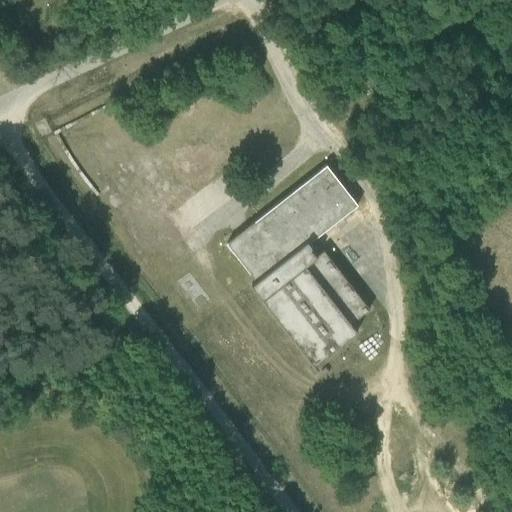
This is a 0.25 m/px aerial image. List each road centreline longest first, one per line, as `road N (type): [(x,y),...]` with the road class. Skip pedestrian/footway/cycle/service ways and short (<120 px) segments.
road 1 (track): [(0,128),(292,511)]
road 2 (track): [(196,238),(208,277),(283,370),(347,395),(396,382),(495,511)]
